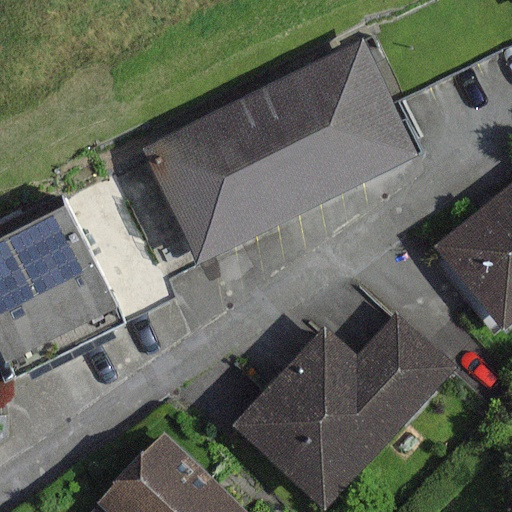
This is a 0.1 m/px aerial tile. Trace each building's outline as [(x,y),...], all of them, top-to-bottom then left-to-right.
[(422,156),(364,40),(142,150),(200,266),(422,156)] [(511,327),(511,186),(437,248),(441,253),(432,260),(487,327),(496,320),(506,332),(511,327)] [(61,194),(0,224),(0,346),(17,379),(126,324),(61,194)] [(359,357),(326,327),(235,427),(328,511),(458,368),(398,314),(359,357)] [(250,511),(165,431),(87,511),(250,511)]
